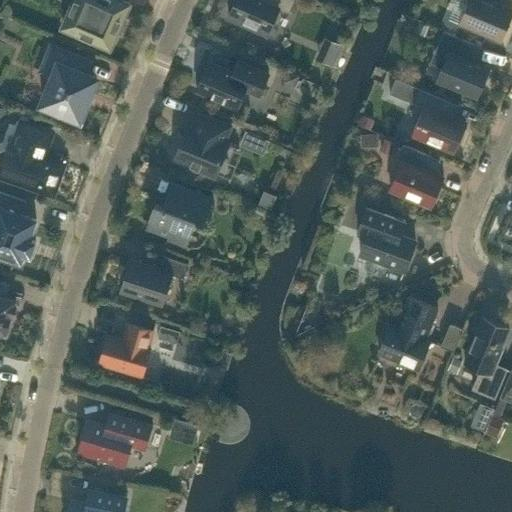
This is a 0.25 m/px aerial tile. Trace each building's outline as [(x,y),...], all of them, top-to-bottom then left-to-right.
[(74,0),(63,24),(111,46),(117,32),(121,33),(128,19),(124,17),(131,2),(125,0),(74,0)] [(289,12),(294,0),(268,0),(268,1),(265,0),(235,0),(228,17),(267,34),(279,7),(289,12)] [(459,0),(456,0),(449,18),(460,23),(501,40),(511,13),(511,8),(492,0),(469,0),(468,4),(459,0)] [(474,62),(481,45),(444,30),(435,51),(447,57),(438,79),(477,96),(489,68),(474,62)] [(81,119),(87,102),(89,101),(90,101),(91,99),(91,98),(91,96),(90,95),(97,78),(86,73),(91,60),(51,44),(40,71),(53,77),(55,85),(48,90),(42,104),(81,119)] [(260,95),(269,73),(238,60),(233,71),(209,61),(197,90),(237,108),(245,89),(260,95)] [(396,78),(390,92),(412,101),(424,107),(413,133),(455,151),(466,123),(453,117),(446,114),(451,102),(451,101),(418,87),(396,78)] [(224,142),(231,125),(201,113),(195,127),(191,128),(188,127),(175,158),(189,164),(191,167),(198,170),(202,169),(215,175),(228,144),(224,142)] [(45,149),(51,132),(23,122),(14,147),(11,146),(9,150),(5,148),(0,150),(0,168),(2,170),(1,174),(52,192),(62,164),(49,160),(44,162),(39,152),(45,149)] [(246,131),(242,142),(264,151),(268,140),(246,131)] [(429,166),(433,156),(404,143),(397,158),(403,160),(390,190),(431,207),(444,176),(430,170),(429,166)] [(204,222),(213,198),(172,182),(163,205),(156,202),(147,225),(170,233),(169,236),(186,243),(195,218),(204,222)] [(21,213),(26,199),(0,190),(0,258),(9,261),(11,258),(21,261),(25,253),(31,255),(36,240),(30,238),(36,219),(21,213)] [(405,222),(405,221),(367,207),(358,232),(367,235),(360,254),(404,270),(400,279),(401,280),(416,240),(400,234),(398,230),(396,229),(399,220),(405,222)] [(184,277),(189,263),(165,255),(161,268),(131,258),(126,276),(122,277),(120,285),(121,288),(121,290),(163,304),(173,273),(184,277)] [(0,332),(8,335),(12,321),(8,320),(10,314),(14,315),(17,303),(13,302),(13,300),(4,298),(5,294),(7,285),(0,282),(0,332)] [(425,338),(438,308),(410,296),(397,326),(391,324),(389,326),(388,326),(383,338),(384,340),(379,352),(418,369),(430,340),(425,338)] [(494,362),(509,327),(483,316),(465,361),(481,368),(473,388),(495,397),(507,368),(494,362)] [(109,334),(100,362),(142,375),(151,347),(149,346),(154,330),(128,322),(123,338),(109,334)] [(454,350),(463,328),(450,323),(441,345),(454,350)] [(511,367),(501,395),(511,399),(511,367)] [(144,449),(152,424),(111,412),(110,413),(116,415),(113,424),(111,423),(107,425),(89,420),(80,451),(125,464),(131,445),(144,449)] [(124,511),(127,496),(90,488),(90,490),(95,491),(94,501),(91,500),(87,502),(71,499),(68,511),(124,511)]
